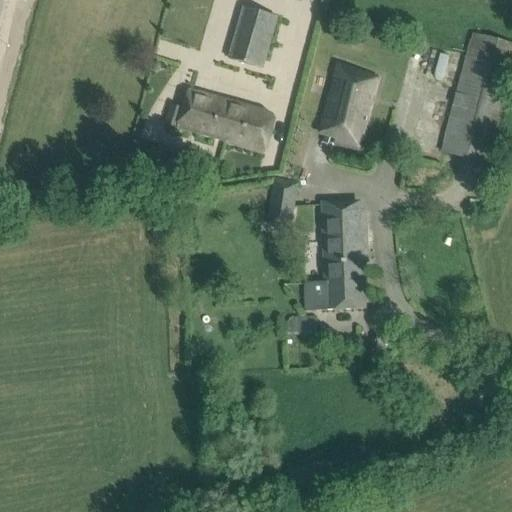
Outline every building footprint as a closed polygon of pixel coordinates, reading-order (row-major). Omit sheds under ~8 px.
[(230,60),(262,69),(277,17),(245,8),(230,60)] [(511,42),(474,32),(442,152),(494,166),(511,99),(511,42)] [(339,68),(323,135),(340,139),(338,147),(362,153),(379,81),(339,68)] [(172,105),(166,124),(215,139),(265,154),(267,148),(257,145),(266,112),(227,102),(189,91),(184,109),(172,105)] [(276,180),(268,224),(291,228),(299,184),(276,180)] [(364,310),(363,264),(367,264),(366,213),(364,212),(362,203),(328,202),(322,205),(324,265),(324,282),(304,282),(305,312),(364,310)] [(279,318),(279,335),(317,334),(317,317),(279,318)]
